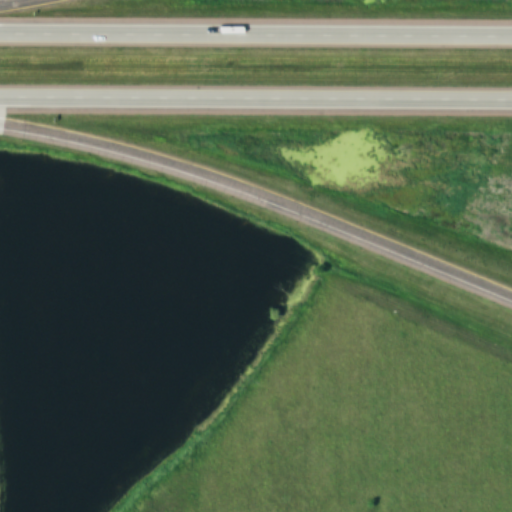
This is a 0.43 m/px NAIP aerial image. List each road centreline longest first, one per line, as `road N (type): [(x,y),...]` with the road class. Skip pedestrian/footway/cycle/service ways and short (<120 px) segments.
road 1 (motorway): [(0,125),(196,170),(511,296)]
road 2 (motorway): [(511,34),(0,31)]
road 3 (motorway): [(0,97),(511,99)]
